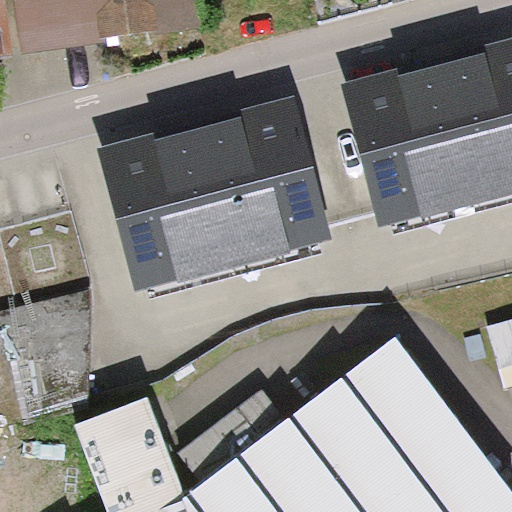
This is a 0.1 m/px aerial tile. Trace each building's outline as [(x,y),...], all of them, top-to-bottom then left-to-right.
[(0,0),(0,64),(20,63),(11,0),(0,0)] [(11,0),(20,63),(210,37),(204,0),(11,0)] [(511,53),(355,96),(390,225),(511,191),(511,53)] [(288,112),(114,159),(149,287),(323,240),(288,112)] [(0,309),(0,311),(4,331),(28,418),(91,389),(91,291),(0,309)] [(511,327),(486,335),(503,392),(511,389),(511,327)] [(101,511),(511,511),(511,480),(412,336),(201,499),(153,405),(70,436),(101,511)]
